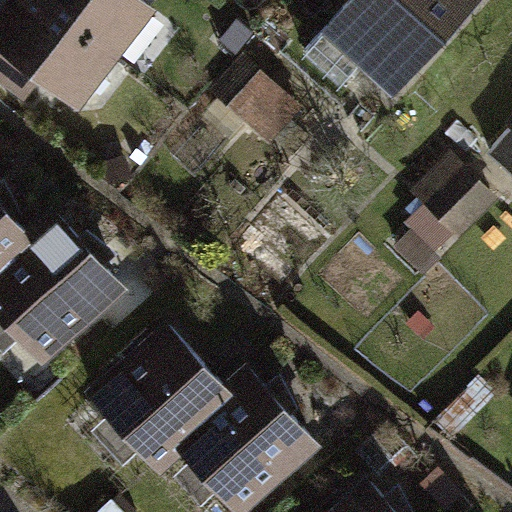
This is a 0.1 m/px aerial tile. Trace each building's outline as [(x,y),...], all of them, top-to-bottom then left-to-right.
[(0,0),(0,34),(78,91),(113,43),(52,0),(0,0)] [(52,0),(113,43),(144,0),(52,0)] [(463,0),(319,0),(305,16),(382,87),(463,0)] [(295,100),(235,46),(201,83),(261,137),(295,100)] [(511,102),(499,116),(504,121),(511,128),(511,102)] [(511,172),(511,128),(504,121),(484,146),(511,172)] [(490,192),(443,146),(403,188),(415,199),(448,233),(490,192)] [(0,252),(27,228),(1,199),(0,198),(0,252)] [(410,271),(448,233),(415,199),(396,217),(403,225),(384,244),(410,271)] [(48,207),(27,228),(0,252),(0,316),(36,359),(123,277),(48,207)] [(152,467),(179,443),(170,433),(228,382),(220,373),(159,304),(74,379),(152,467)] [(240,355),(220,373),(228,382),(170,433),(179,443),(236,505),(312,436),(240,355)] [(405,511),(361,462),(305,511),(405,511)] [(118,511),(99,495),(84,511),(118,511)]
